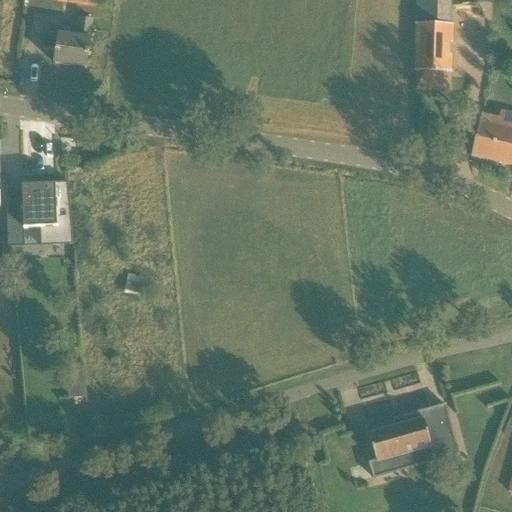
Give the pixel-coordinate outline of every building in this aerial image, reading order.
[(55,65),(86,69),(90,40),(92,20),(79,19),(77,38),(59,35),(55,65)] [(457,91),(459,23),(419,22),(418,90),(457,91)] [(471,158),(511,166),(511,131),(498,128),(500,120),(481,116),(471,157),(471,158)] [(22,187),(24,230),(40,230),(40,248),(72,246),(67,183),(37,185),(37,186),(22,187)] [(0,233),(12,231),(9,210),(0,211),(0,233)] [(0,276),(11,275),(7,239),(0,240),(0,276)] [(84,371),(66,372),(69,400),(86,398),(84,371)] [(425,426),(423,420),(369,435),(376,462),(369,464),(374,480),(459,456),(445,406),(428,411),(431,424),(425,426)]
